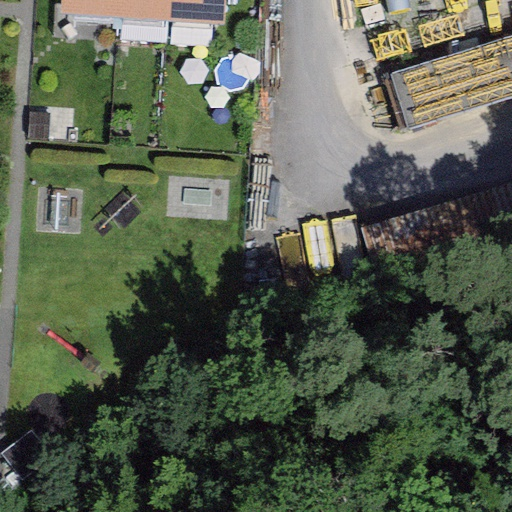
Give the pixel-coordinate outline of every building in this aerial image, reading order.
[(68,0),(68,8),(118,11),(118,0),(68,0)] [(169,0),(118,0),(118,11),(116,40),(167,43),(169,0)] [(221,0),(169,0),(167,43),(218,46),(221,0)] [(511,47),(399,83),(414,131),(511,100),(511,47)] [(511,188),(376,232),(388,271),(511,232),(511,188)]
